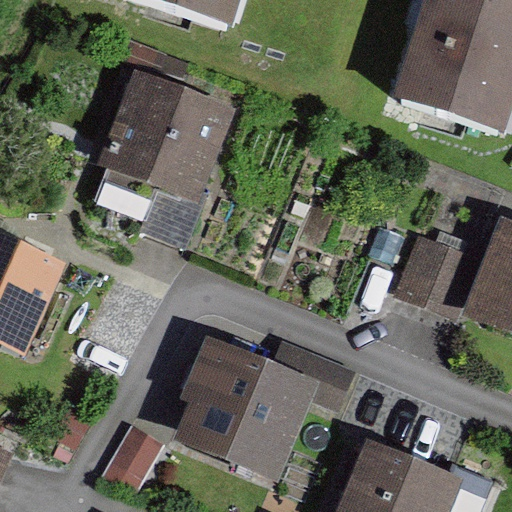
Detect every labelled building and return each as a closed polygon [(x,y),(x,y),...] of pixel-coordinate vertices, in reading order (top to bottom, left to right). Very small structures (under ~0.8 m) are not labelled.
[(114,0),(225,36),(236,0),(114,0)] [(511,0),(422,0),(390,102),(501,138),(511,105),(511,0)] [(235,131),(140,93),(90,220),(185,257),(235,131)] [(511,236),(492,228),(477,267),(453,330),(511,352),(511,236)] [(64,275),(0,246),(0,350),(25,362),(64,275)] [(477,267),(417,248),(396,312),(453,330),(477,267)] [(317,393),(199,341),(155,440),(273,492),(317,393)] [(448,511),(458,491),(361,450),(334,511),(448,511)] [(0,485),(11,459),(0,454),(0,485)]
